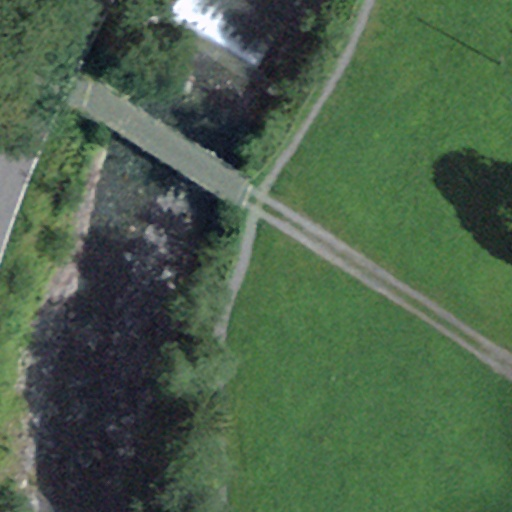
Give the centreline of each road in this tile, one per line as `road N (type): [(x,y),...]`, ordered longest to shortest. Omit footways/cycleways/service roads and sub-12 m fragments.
road 1 (track): [(244,194),(49,65)]
road 2 (tertiary): [(82,0),(0,183)]
